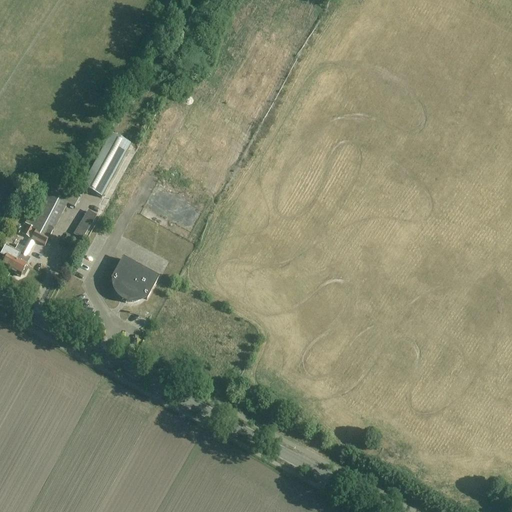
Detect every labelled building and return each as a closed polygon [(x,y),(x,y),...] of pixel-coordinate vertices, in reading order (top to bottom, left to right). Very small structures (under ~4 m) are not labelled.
[(112,135),(82,188),(101,199),(130,146),(112,135)] [(158,184),(155,193),(161,195),(164,186),(158,184)] [(63,203),(68,205),(74,209),(83,191),(80,190),(73,186),(63,203)] [(45,248),(68,205),(63,203),(43,192),(25,225),(28,226),(27,227),(34,231),(36,232),(32,240),(45,248)] [(30,239),(34,231),(27,227),(22,235),(30,239)] [(26,245),(23,251),(11,273),(20,278),(27,266),(22,263),(25,258),(27,259),(35,245),(28,242),(26,245)] [(2,268),(11,273),(23,251),(19,248),(13,259),(8,256),(2,268)] [(142,298),(147,301),(158,279),(123,260),(112,281),(116,284),(116,286),(116,288),(116,290),(116,292),(116,293),(117,295),(118,297),(120,298),(121,300),(120,301),(125,304),(126,303),(128,303),(130,303),(132,303),(134,303),(136,302),(138,302),(139,301),(141,299),(142,298)]
